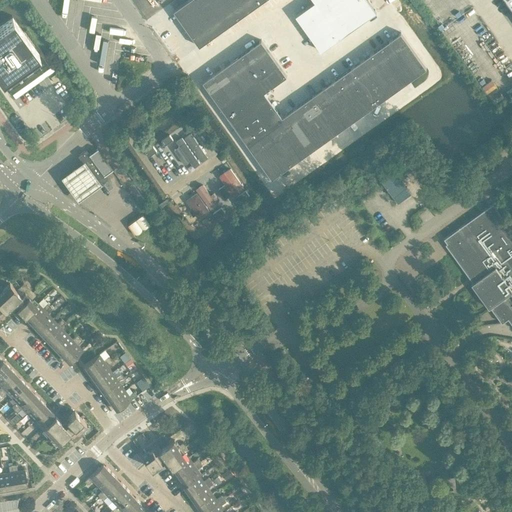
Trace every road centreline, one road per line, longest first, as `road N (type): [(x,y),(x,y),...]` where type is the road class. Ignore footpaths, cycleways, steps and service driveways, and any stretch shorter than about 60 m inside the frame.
road 1 (unknown): [(183,67),(282,177),(426,78),(431,65),(393,18)]
road 2 (secondary): [(233,359),(133,252),(37,179)]
road 3 (secondary): [(21,195),(146,295),(215,369)]
road 4 (unclassified): [(113,106),(160,73),(161,58),(119,0)]
road 5 (secondary): [(215,369),(308,478)]
road 6 (residential): [(113,434),(79,386),(60,387),(17,341)]
road 7 (secondary): [(308,478),(233,359)]
road 8 (unclassified): [(113,106),(38,0)]
road 9 (residential): [(113,434),(215,369)]
